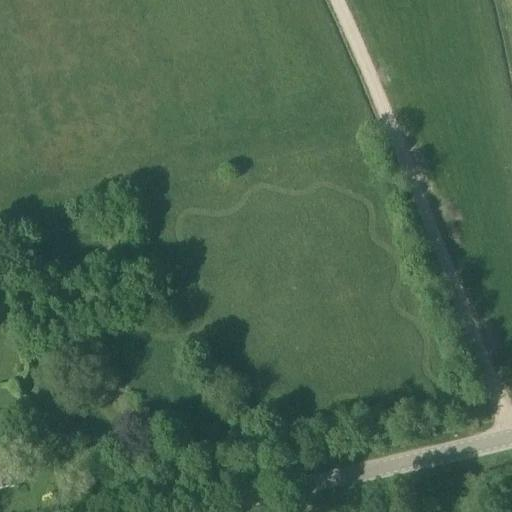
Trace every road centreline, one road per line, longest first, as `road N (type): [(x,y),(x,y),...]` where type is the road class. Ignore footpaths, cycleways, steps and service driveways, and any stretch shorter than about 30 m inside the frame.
road 1 (unknown): [(329,0),(509,439)]
road 2 (tertiary): [(201,511),(511,438)]
